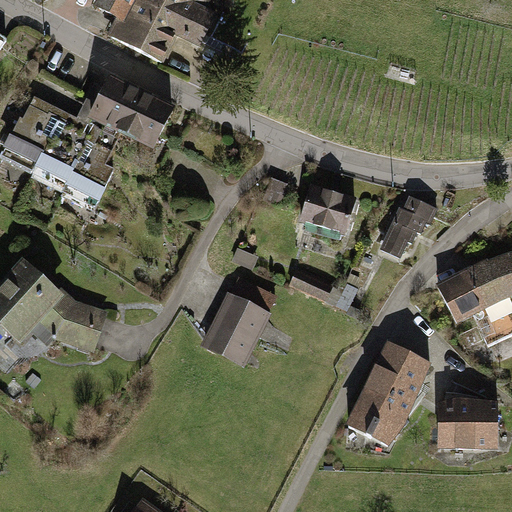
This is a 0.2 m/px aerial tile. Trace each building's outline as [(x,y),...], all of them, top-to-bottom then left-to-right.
[(102,0),(98,9),(119,19),(110,37),(142,53),(168,0),(102,0)] [(168,0),(142,53),(162,63),(177,34),(199,45),(213,16),(201,10),(205,0),(168,0)] [(120,132),(153,147),(172,108),(109,79),(90,118),(104,125),(95,143),(111,151),(120,132)] [(33,172),(60,118),(48,112),(46,115),(30,107),(23,121),(20,120),(2,157),(33,172)] [(32,175),(65,191),(89,140),(91,137),(72,127),(73,124),(60,118),(33,172),(32,175)] [(89,140),(65,191),(63,194),(95,209),(113,170),(104,165),(111,151),(95,143),(89,140)] [(305,223),(303,230),(338,240),(340,234),(345,236),(355,201),(310,188),(301,222),(305,223)] [(407,197),(377,255),(396,264),(407,242),(411,244),(415,236),(419,238),(425,227),(428,229),(437,212),(407,197)] [(473,270),(438,287),(456,323),(473,315),(486,344),(511,333),(511,257),(488,265),(482,261),(474,265),(473,270)] [(104,314),(73,306),(59,291),(55,296),(25,265),(0,291),(0,324),(17,342),(28,330),(47,345),(52,340),(50,337),(54,333),(91,347),(104,314)] [(280,281),(325,301),(331,288),(286,268),(280,281)] [(205,346),(243,365),(276,299),(237,280),(205,346)] [(429,365),(390,346),(348,427),(387,447),(402,423),(429,365)] [(462,402),(437,405),(438,449),(497,448),(497,404),(462,402)] [(152,511),(140,503),(133,511),(152,511)]
